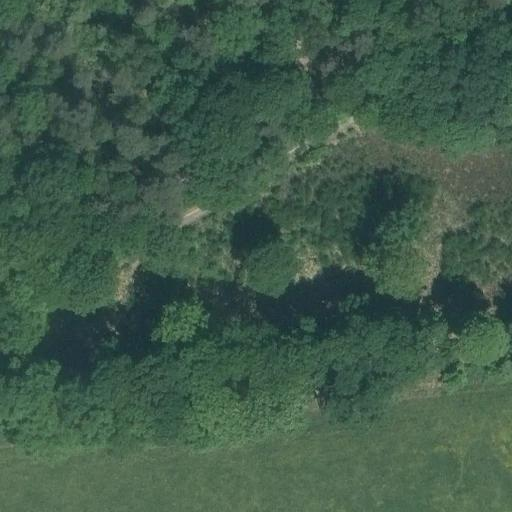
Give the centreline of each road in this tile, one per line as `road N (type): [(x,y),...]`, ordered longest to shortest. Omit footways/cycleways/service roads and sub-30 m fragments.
road 1 (track): [(0,332),(386,78),(511,6)]
road 2 (track): [(511,358),(0,415)]
